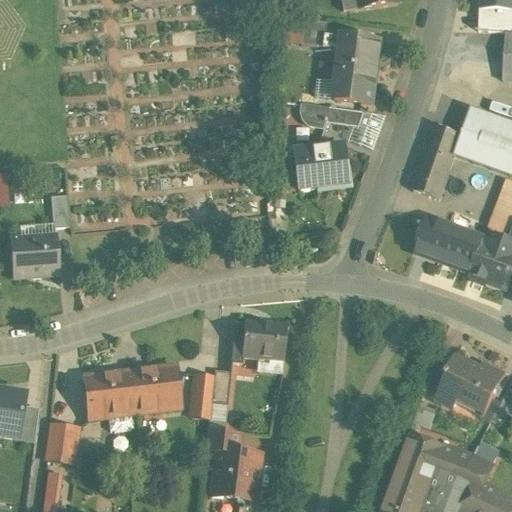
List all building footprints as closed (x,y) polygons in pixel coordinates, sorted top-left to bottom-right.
[(357,0),(359,11),(396,6),(395,0),(357,0)] [(326,25),(304,23),(301,47),(323,50),(326,25)] [(511,35),(507,35),(503,83),(511,83),(511,35)] [(379,44),(337,38),(335,51),(339,52),(335,85),(333,102),(370,107),(373,89),(379,44)] [(362,115),(329,111),(326,126),(360,131),(362,115)] [(511,126),(471,112),(462,139),(454,159),(511,179),(511,178),(511,126)] [(462,139),(435,129),(413,194),(439,203),(454,159),(462,139)] [(342,149),(312,152),(312,147),(293,149),(298,193),(347,187),(342,149)] [(511,188),(508,187),(492,229),(508,235),(511,223),(511,188)] [(66,199),(51,200),(53,232),(69,231),(66,199)] [(484,242),(428,222),(415,256),(471,276),(484,242)] [(489,244),(484,242),(471,276),(469,279),(506,293),(511,277),(511,245),(508,244),(491,238),(489,244)] [(57,240),(10,243),(13,282),(32,280),(32,278),(58,276),(59,278),(60,278),(57,240)] [(287,330),(245,326),(235,326),(232,366),(243,367),(243,361),(259,362),(259,361),(284,363),(287,330)] [(480,374),(454,361),(446,379),(447,380),(436,403),(454,412),(458,403),(486,417),(505,379),(483,368),(480,374)] [(175,369),(130,375),(136,417),(180,412),(175,369)] [(130,375),(85,380),(90,422),(136,417),(130,375)] [(214,381),(196,378),(191,420),(209,422),(214,381)] [(26,398),(0,393),(0,440),(18,444),(26,398)] [(412,426),(426,432),(432,417),(419,411),(412,426)] [(79,431),(52,428),(47,464),(74,468),(79,431)] [(240,436),(208,432),(205,453),(217,455),(212,500),(255,505),(261,458),(239,455),(238,456),(235,452),(238,450),(240,436)] [(473,461),(409,438),(383,509),(390,511),(418,511),(419,511),(421,511),(427,511),(437,484),(459,492),(473,461)] [(511,511),(511,501),(483,487),(492,470),(473,461),(459,492),(470,497),(462,511),(511,511)] [(49,477),(44,511),(56,511),(61,478),(49,477)]
